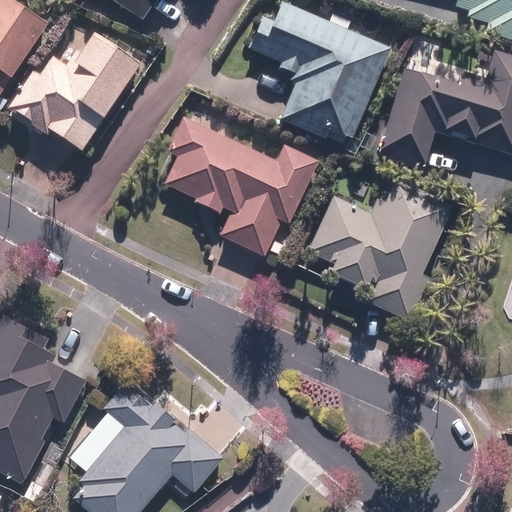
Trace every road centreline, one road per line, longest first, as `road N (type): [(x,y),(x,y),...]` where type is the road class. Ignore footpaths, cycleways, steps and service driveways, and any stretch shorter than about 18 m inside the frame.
road 1 (residential): [(209,328),(277,343),(337,369),(451,433),(457,460),(448,481),(411,500),(391,497),(254,382)]
road 2 (residential): [(0,215),(209,328)]
